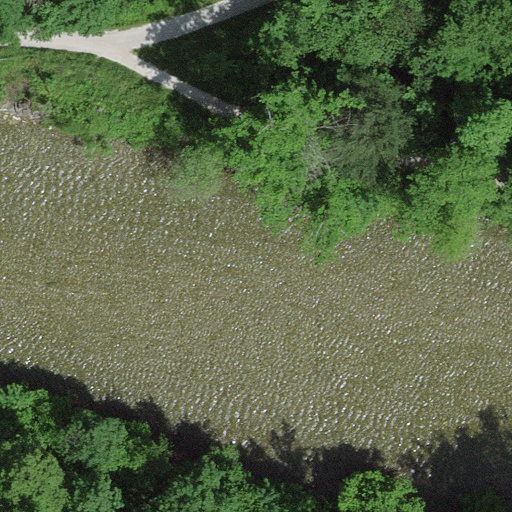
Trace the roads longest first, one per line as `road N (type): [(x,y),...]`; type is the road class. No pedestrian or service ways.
road 1 (track): [(0,33),(112,43),(229,112),(511,180)]
road 2 (track): [(249,0),(112,43)]
